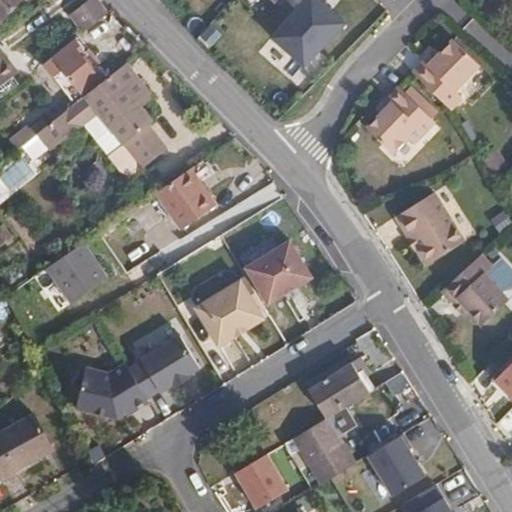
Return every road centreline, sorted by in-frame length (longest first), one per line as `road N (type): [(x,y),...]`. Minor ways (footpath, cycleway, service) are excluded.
road 1 (residential): [(157,439),(386,303)]
road 2 (tertiary): [(511,507),(386,303)]
road 3 (tertiary): [(294,168),(130,0)]
road 4 (residential): [(294,168),(414,14)]
road 5 (tertiary): [(386,303),(294,168)]
road 6 (residential): [(27,511),(157,439)]
